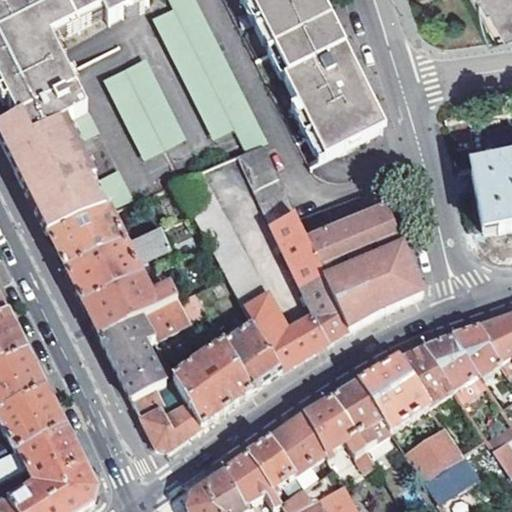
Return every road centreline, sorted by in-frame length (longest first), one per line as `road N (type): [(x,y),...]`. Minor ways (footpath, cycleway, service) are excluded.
road 1 (tertiary): [(457,312),(319,379),(134,508)]
road 2 (secondary): [(0,228),(134,508)]
road 3 (residential): [(400,85),(457,312)]
